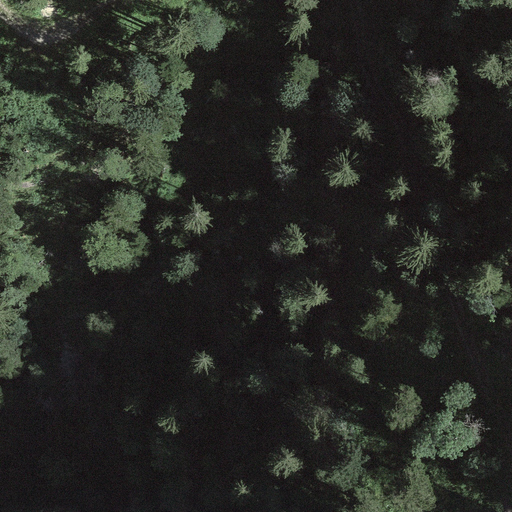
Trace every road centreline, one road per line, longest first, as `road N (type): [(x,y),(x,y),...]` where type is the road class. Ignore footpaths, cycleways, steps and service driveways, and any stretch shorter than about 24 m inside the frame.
road 1 (track): [(351,0),(367,69),(406,127),(416,190),(511,445)]
road 2 (track): [(0,8),(56,37),(118,0)]
